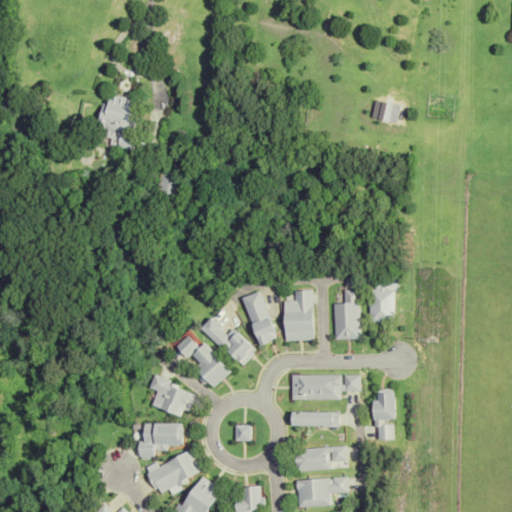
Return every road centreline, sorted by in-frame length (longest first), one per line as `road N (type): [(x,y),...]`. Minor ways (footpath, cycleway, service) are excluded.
road 1 (residential): [(248,398),(222,405),(210,426),(217,454),(241,466),(262,461),(276,442),(268,408),(248,398)]
road 2 (residential): [(257,400),(282,361),(400,357)]
